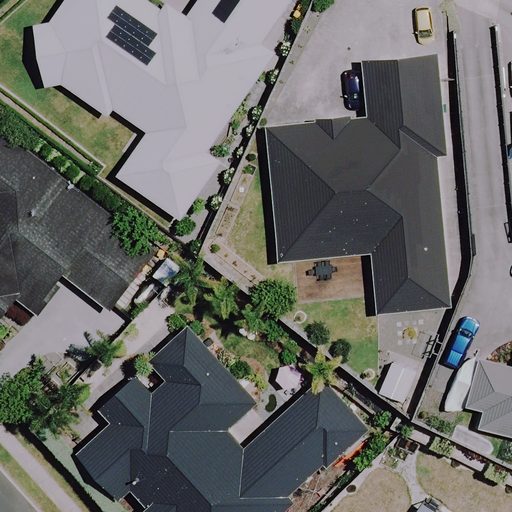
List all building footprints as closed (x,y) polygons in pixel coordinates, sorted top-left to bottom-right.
[(67,82),(110,113),(115,107),(150,132),(146,138),(120,175),(183,219),(222,163),(207,152),(275,55),(262,46),(294,0),(203,0),(196,11),(166,13),(146,0),(68,0),(51,25),(38,22),(49,85),(67,82)] [(445,161),(437,57),(367,62),(371,121),(274,129),(284,263),(377,255),(382,319),(448,314),(436,162),(445,161)] [(154,254),(0,132),(0,318),(17,297),(38,313),(65,279),(108,313),(154,254)] [(127,502),(133,496),(149,511),(287,511),(364,437),(314,386),(249,449),(232,432),(260,405),(186,330),(101,414),(115,428),(84,458),(127,502)] [(511,358),(495,354),(478,364),(467,407),(491,412),(487,429),(511,434),(511,358)]
